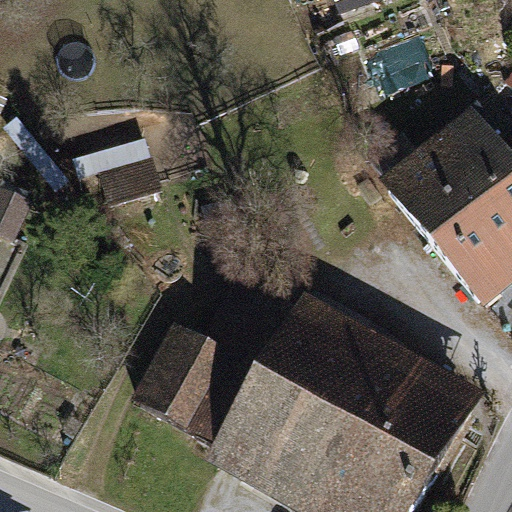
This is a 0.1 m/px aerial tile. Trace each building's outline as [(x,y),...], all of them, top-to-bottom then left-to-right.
[(365,0),(306,0),(302,2),(314,32),(369,8),(365,0)] [(488,311),(511,291),(511,169),(471,121),(387,190),(488,311)] [(143,157),(73,177),(87,224),(157,204),(143,157)] [(197,351),(164,333),(118,411),(210,464),(291,325),(232,291),(197,351)] [(280,511),(416,511),(475,409),(309,317),(219,478),(280,511)]
